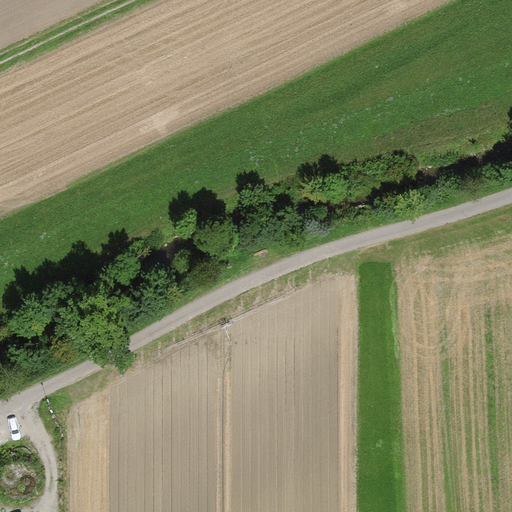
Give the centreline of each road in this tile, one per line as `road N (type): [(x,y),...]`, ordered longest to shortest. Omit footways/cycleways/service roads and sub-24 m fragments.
road 1 (track): [(511,195),(319,253),(0,409)]
road 2 (track): [(139,0),(3,63)]
